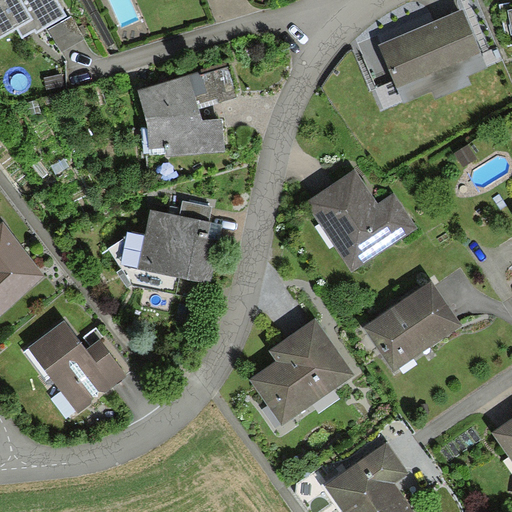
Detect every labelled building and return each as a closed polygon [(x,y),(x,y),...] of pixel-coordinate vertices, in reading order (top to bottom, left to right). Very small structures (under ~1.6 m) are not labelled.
[(0,0),(0,40),(14,33),(19,42),(65,17),(55,0),(0,0)] [(379,43),(398,87),(474,56),(456,12),(379,43)] [(182,75),(135,84),(148,136),(170,128),(169,147),(216,146),(216,115),(193,116),(182,75)] [(348,169),(308,195),(350,262),(409,224),(391,195),(373,207),(348,169)] [(135,264),(204,278),(217,215),(148,202),(135,264)] [(0,303),(38,274),(0,226),(0,303)] [(364,319),(392,361),(452,323),(424,280),(364,319)] [(253,373),(280,414),(346,370),(310,315),(268,343),(277,357),(253,373)] [(62,323),(26,351),(74,413),(123,374),(90,333),(77,343),(62,323)] [(511,455),(511,413),(493,426),(511,455)] [(327,481),(347,511),(408,511),(390,482),(404,473),(385,444),(327,481)]
